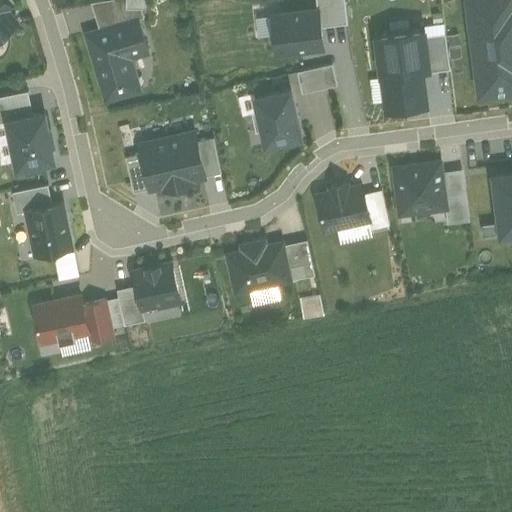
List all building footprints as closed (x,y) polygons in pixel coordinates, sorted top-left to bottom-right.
[(0,0),(0,35),(24,15),(11,0),(0,0)] [(97,0),(104,25),(145,13),(149,11),(146,3),(134,0),(133,0),(97,0)] [(324,0),(325,2),(327,20),(349,17),(347,0),(324,0)] [(511,0),(473,0),(484,86),(511,82),(511,0)] [(325,2),(275,9),(280,48),(330,41),(327,20),(325,2)] [(104,25),(91,29),(110,94),(147,83),(137,52),(156,47),(145,13),(104,25)] [(385,70),(390,108),(435,101),(430,64),(438,63),(433,31),(432,23),(385,29),(391,69),(385,70)] [(433,31),(438,63),(454,61),(450,29),(433,31)] [(336,57),(303,64),(307,84),(341,77),(336,57)] [(299,80),(261,88),(272,137),(310,129),(299,80)] [(14,114),(37,109),(32,87),(0,93),(0,107),(2,116),(14,114)] [(37,109),(14,114),(24,161),(63,153),(53,105),(37,109)] [(202,126),(144,138),(145,143),(153,181),(211,169),(204,133),(202,126)] [(217,130),(204,133),(211,169),(225,167),(217,130)] [(145,143),(130,146),(138,185),(153,181),(145,143)] [(446,155),(400,160),(405,207),(451,202),(447,167),(446,155)] [(468,164),(447,167),(451,202),(452,215),(473,212),(468,164)] [(511,166),(500,167),(506,226),(511,225),(511,166)] [(369,176),(321,186),(329,222),(376,212),(371,187),(369,176)] [(32,204),(57,199),(53,180),(18,188),(22,206),(32,204)] [(387,183),(371,187),(376,212),(378,220),(394,217),(387,183)] [(57,199),(32,204),(41,246),(80,238),(71,196),(57,199)] [(246,243),(232,245),(240,283),(297,271),(290,237),(289,234),(273,237),(272,231),(244,236),(246,243)] [(312,232),(290,237),(297,271),(319,267),(312,232)] [(70,245),(50,247),(53,272),(74,270),(70,245)] [(182,253),(139,261),(142,278),(146,300),(189,292),(182,253)] [(146,300),(142,278),(125,281),(131,314),(148,311),(146,300)] [(294,292),(298,311),(317,306),(313,288),(294,292)] [(89,289),(38,299),(45,334),(96,323),(90,295),(89,289)] [(111,291),(90,295),(96,323),(97,331),(119,326),(111,291)]
